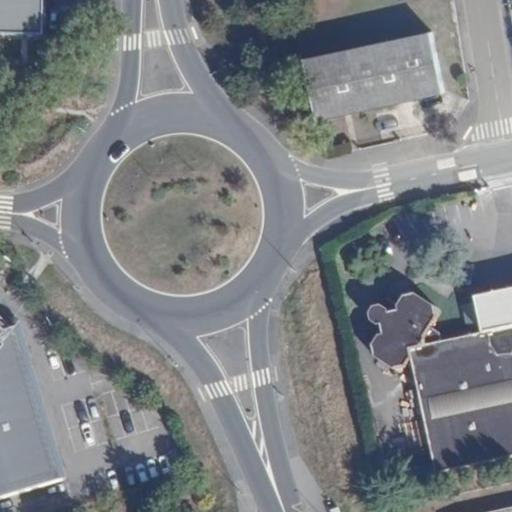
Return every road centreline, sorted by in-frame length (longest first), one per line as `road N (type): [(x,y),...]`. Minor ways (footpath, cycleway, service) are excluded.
road 1 (tertiary): [(146,309),(201,359),(282,511)]
road 2 (tertiary): [(285,511),(257,339),(262,278)]
road 3 (unknown): [(20,511),(70,497),(91,465),(163,442)]
road 4 (unclassified): [(508,161),(481,0)]
road 5 (tertiary): [(238,131),(191,66),(167,0)]
road 6 (unclassified): [(366,188),(508,161)]
road 7 (tertiary): [(137,0),(114,141)]
road 8 (tertiary): [(238,131),(172,114),(114,141)]
road 9 (tertiary): [(146,309),(214,311),(262,278)]
